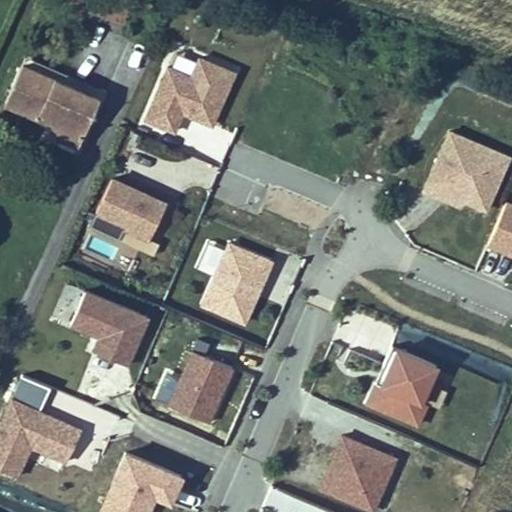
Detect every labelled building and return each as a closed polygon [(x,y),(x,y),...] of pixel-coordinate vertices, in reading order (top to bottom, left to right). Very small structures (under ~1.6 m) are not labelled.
[(130,0),(98,0),(96,5),(124,16),(130,0)] [(22,56),(3,101),(31,113),(38,109),(42,101),(53,106),(50,114),(83,128),(101,88),(59,70),(60,67),(26,52),(24,57),(22,56)] [(238,73),(200,57),(192,75),(168,64),(143,122),(176,136),(185,116),(214,128),(238,73)] [(42,101),(38,109),(50,114),(53,106),(42,101)] [(83,128),(50,114),(58,133),(78,142),(83,128)] [(511,158),(511,156),(449,128),(420,192),(460,209),(463,203),(487,214),(511,158)] [(171,202),(115,178),(98,216),(154,241),(171,202)] [(511,202),(509,201),(489,245),(511,255),(511,202)] [(274,261),(230,242),(201,306),(245,326),(274,261)] [(151,316),(85,289),(70,326),(101,339),(95,353),(130,367),(151,316)] [(365,351),(383,358),(395,325),(346,307),(334,339),(350,345),(344,362),(359,368),(365,351)] [(233,361),(191,345),(169,400),(211,417),(233,361)] [(442,367),(389,346),(364,407),(417,428),(442,367)] [(11,392),(41,405),(51,381),(22,368),(11,392)] [(11,392),(0,417),(0,466),(20,475),(32,445),(67,460),(83,423),(41,405),(11,392)] [(375,511),(398,458),(341,434),(318,490),(370,511),(375,511)] [(185,468),(124,444),(96,511),(149,511),(157,493),(173,499),(185,468)]
